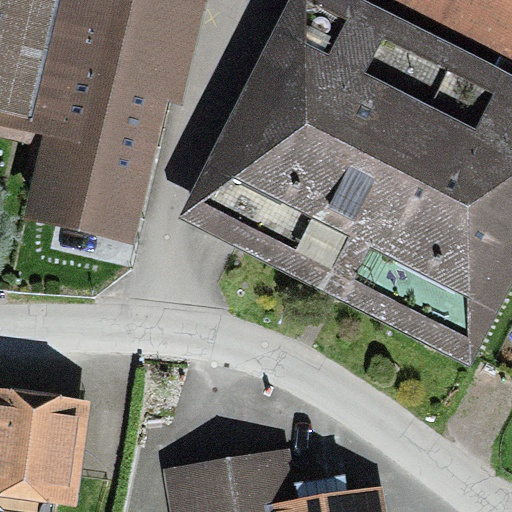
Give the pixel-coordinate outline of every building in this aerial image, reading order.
[(115,227),(173,6),(174,0),(4,0),(0,18),(0,113),(61,129),(40,208),(83,219),(115,227)] [(511,0),(418,0),(502,43),(511,47),(511,0)] [(481,84),(354,21),(244,240),(467,351),(511,260),(511,47),(502,43),(481,84)] [(74,418),(0,406),(0,491),(61,502),(74,418)] [(302,511),(293,457),(170,479),(176,511),(302,511)]
